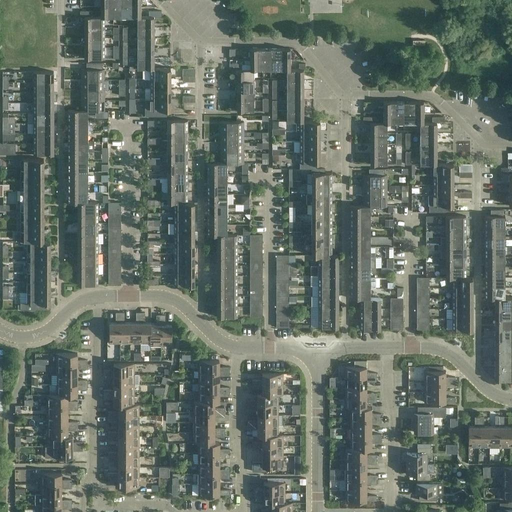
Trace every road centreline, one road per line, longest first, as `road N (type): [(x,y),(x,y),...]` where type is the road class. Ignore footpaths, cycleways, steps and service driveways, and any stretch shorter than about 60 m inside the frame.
road 1 (residential): [(127,295),(127,124),(113,124)]
road 2 (residential): [(92,480),(96,296)]
road 3 (residential): [(268,347),(268,176)]
road 4 (residential): [(344,95),(294,42),(199,40)]
road 5 (residential): [(241,511),(236,347)]
road 6 (residential): [(391,511),(386,348)]
road 7 (residential): [(317,511),(316,348)]
road 8 (residential): [(478,140),(429,95),(344,95)]
road 9 (residential): [(409,347),(409,219),(397,219)]
road 10 (residential): [(127,295),(171,298),(236,347)]
road 11 (residential): [(409,347),(447,353),(485,389),(511,399)]
